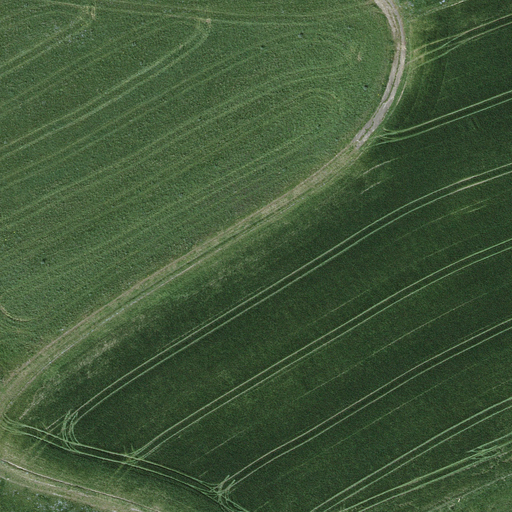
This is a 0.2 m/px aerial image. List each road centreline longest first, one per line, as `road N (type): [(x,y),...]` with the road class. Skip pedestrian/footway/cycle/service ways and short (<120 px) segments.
road 1 (track): [(0,393),(55,345),(356,143),(387,103),(394,77),(390,21),(372,0)]
road 2 (track): [(136,511),(0,470)]
